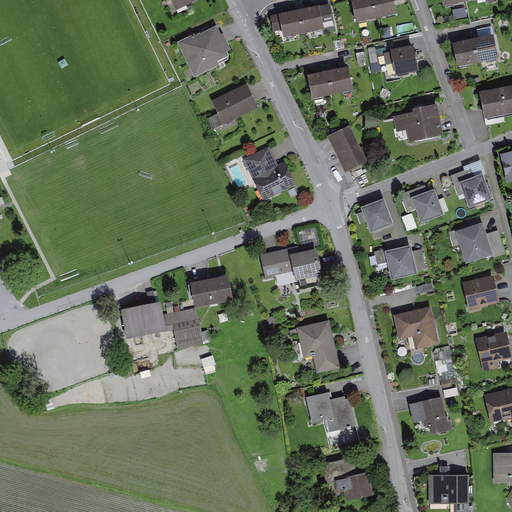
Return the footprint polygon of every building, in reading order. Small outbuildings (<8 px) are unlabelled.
[(172,0),(178,10),(198,0),(172,0)] [(400,0),(353,0),(357,20),(402,12),(400,0)] [(333,3),(273,15),(278,41),(338,29),(333,3)] [(219,23),(180,42),(197,75),(236,56),(219,23)] [(498,35),(456,42),(460,64),(501,57),(498,35)] [(418,44),(393,49),(398,75),(423,70),(418,44)] [(351,66),(310,73),(314,97),(355,89),(351,66)] [(250,79),(212,97),(220,114),(207,120),(212,131),(263,107),(250,79)] [(511,85),(481,91),(486,119),(511,113),(511,85)] [(417,112),(397,116),(404,146),(448,136),(440,103),(416,108),(417,112)] [(354,125),(330,138),(348,172),(373,159),(354,125)] [(271,146),(247,157),(267,200),(300,185),(289,161),(280,165),(271,146)] [(511,153),(503,155),(510,184),(511,183),(511,153)] [(477,166),(454,174),(461,193),(466,191),(471,206),(495,198),(486,171),(480,174),(477,166)] [(432,180),(402,191),(409,210),(415,208),(420,222),(448,212),(439,189),(436,190),(432,180)] [(386,198),(364,206),(372,232),(395,224),(386,198)] [(489,220),(451,230),(455,245),(464,242),(470,263),(508,252),(501,228),(492,230),(489,220)] [(303,244),(264,253),(269,279),(298,273),(300,281),(327,275),(321,247),(305,250),(303,244)] [(413,246),(379,253),(382,267),(391,265),(394,279),(419,274),(413,246)] [(233,297),(228,274),(191,282),(196,305),(233,297)] [(497,275),(466,283),(473,310),(504,302),(497,275)] [(433,283),(419,286),(420,292),(434,289),(433,283)] [(164,301),(124,309),(129,335),(179,326),(183,349),(209,344),(201,306),(166,313),(164,301)] [(437,306),(396,316),(401,339),(416,335),(419,348),(445,342),(437,306)] [(333,319),(299,326),(305,357),(315,354),(319,373),(343,368),(333,319)] [(511,336),(510,330),(479,338),(486,370),(511,363),(511,336)] [(434,349),(439,372),(454,369),(450,346),(434,349)] [(202,358),(206,374),(217,371),(213,355),(202,358)] [(511,389),(488,395),(494,422),(511,418),(511,389)] [(332,390),(309,395),(316,424),(330,421),(333,432),(360,426),(353,395),(334,399),(332,390)] [(447,396),(410,404),(414,421),(431,418),(434,432),(454,427),(447,396)] [(511,453),(497,454),(498,482),(511,481),(511,453)] [(356,458),(327,464),(333,491),(346,488),(349,502),(377,496),(371,472),(360,474),(356,458)] [(472,511),(473,474),(430,474),(430,505),(455,505),(455,511),(472,511)]
